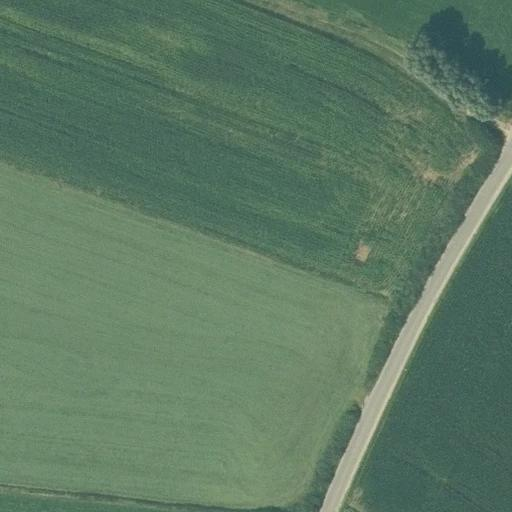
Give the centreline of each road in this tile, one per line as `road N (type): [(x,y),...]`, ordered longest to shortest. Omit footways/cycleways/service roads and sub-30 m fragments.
road 1 (unclassified): [(323,511),(411,318),(511,143)]
road 2 (track): [(511,134),(395,45),(267,0)]
